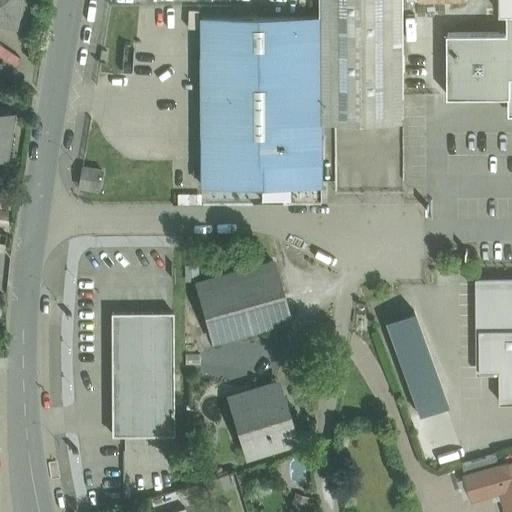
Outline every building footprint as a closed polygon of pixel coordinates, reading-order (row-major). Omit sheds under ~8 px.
[(0,0),(0,18),(12,21),(15,0),(0,0)] [(320,0),(321,116),(404,116),(403,0),(320,0)] [(511,0),(499,0),(500,13),(507,13),(508,32),(448,33),(448,96),(511,95),(511,0)] [(321,15),(201,16),(201,160),(261,160),(261,136),(321,136),(321,116),(321,15)] [(0,111),(0,160),(4,161),(12,113),(0,111)] [(321,136),(261,136),(261,160),(261,185),(322,184),(322,136),(321,136)] [(201,160),(201,161),(201,185),(261,185),(261,160),(201,160)] [(273,261),(197,283),(213,341),(289,320),(273,261)] [(511,281),(480,281),(481,370),(500,370),(500,402),(511,402),(511,281)] [(172,313),(112,313),(112,393),(173,392),(173,312),(172,312),(172,313)] [(112,393),(112,434),(174,433),(173,392),(112,393)] [(279,395),(252,403),(257,420),(240,425),(249,454),(294,440),(279,395)] [(492,454),(462,463),(464,470),(495,461),(492,454)] [(511,511),(511,461),(464,476),(471,499),(499,490),(505,511),(511,511)]
